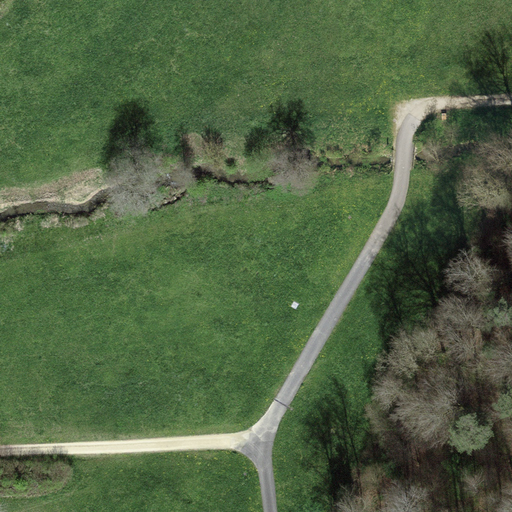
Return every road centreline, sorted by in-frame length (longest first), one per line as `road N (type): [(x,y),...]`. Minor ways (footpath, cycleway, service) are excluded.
road 1 (track): [(274,511),(261,441),(395,195),(401,134)]
road 2 (track): [(261,441),(0,452)]
road 3 (track): [(511,97),(424,105),(401,134)]
